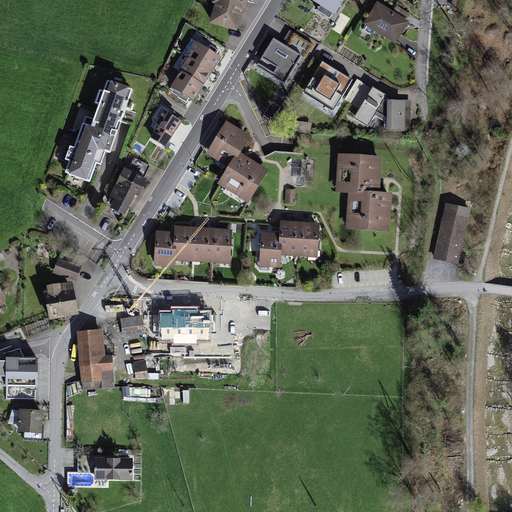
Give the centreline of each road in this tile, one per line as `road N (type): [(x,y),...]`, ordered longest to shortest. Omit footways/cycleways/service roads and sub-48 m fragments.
road 1 (residential): [(112,276),(146,293),(484,292)]
road 2 (residential): [(112,276),(279,0)]
road 3 (residential): [(52,487),(60,365),(112,276)]
